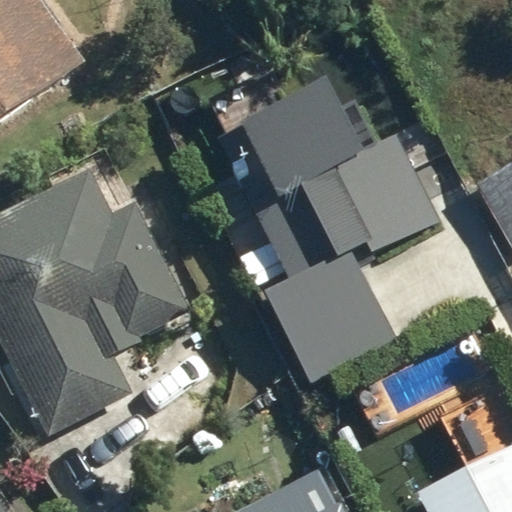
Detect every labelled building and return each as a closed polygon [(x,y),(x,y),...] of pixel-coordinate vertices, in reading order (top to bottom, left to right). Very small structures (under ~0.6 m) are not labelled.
[(0,0),(0,108),(85,41),(48,0),(0,0)] [(336,289),(327,272),(360,256),(367,264),(437,228),(395,146),(347,169),(309,100),(284,114),(283,112),(211,152),(289,287),(251,309),(304,395),(391,350),(349,282),(336,289)] [(511,170),(470,195),(510,263),(511,261),(511,170)] [(0,221),(0,367),(37,445),(118,407),(100,369),(188,327),(134,215),(103,223),(80,184),(0,221)] [(511,511),(511,440),(416,494),(425,511),(511,511)]
